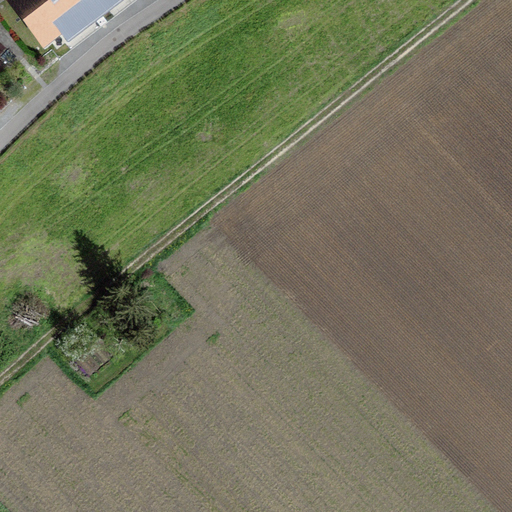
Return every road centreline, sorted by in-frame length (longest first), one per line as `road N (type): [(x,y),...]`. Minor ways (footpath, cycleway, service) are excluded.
road 1 (track): [(0,384),(468,0)]
road 2 (residential): [(162,0),(88,53),(0,134)]
